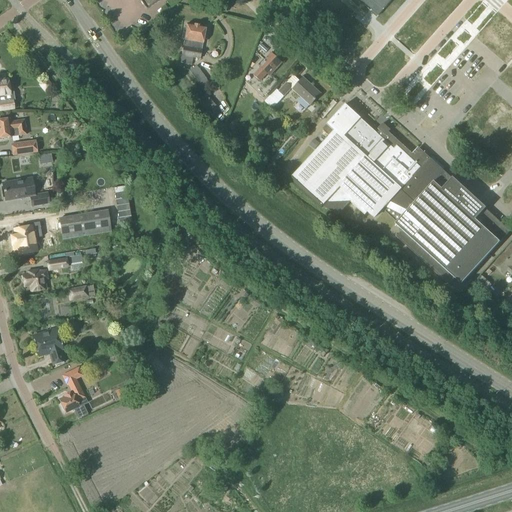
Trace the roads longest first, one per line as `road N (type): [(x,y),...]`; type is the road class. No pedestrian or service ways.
road 1 (track): [(9,17),(72,98),(216,248),(491,448)]
road 2 (secondary): [(511,392),(253,221),(149,113),(70,0)]
road 3 (residential): [(85,511),(18,379),(0,308)]
road 4 (residential): [(488,195),(380,97)]
road 5 (residential): [(380,97),(469,0)]
